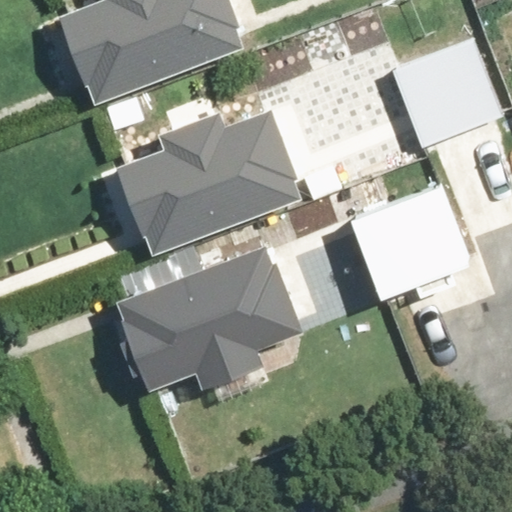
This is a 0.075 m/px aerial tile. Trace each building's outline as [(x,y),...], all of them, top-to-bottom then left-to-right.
[(114,0),(74,16),(106,100),(264,39),(249,0),(114,0)] [(511,112),(481,37),(400,71),(432,148),(511,114),(511,112)] [(241,119),(236,107),(172,132),(177,144),(125,164),(158,248),(316,187),(283,103),(241,119)] [(456,186),(365,220),(392,294),(483,260),(456,186)] [(162,385),(214,365),(222,385),(280,363),(273,342),(310,328),(279,248),(140,301),(146,317),(137,320),(162,385)]
